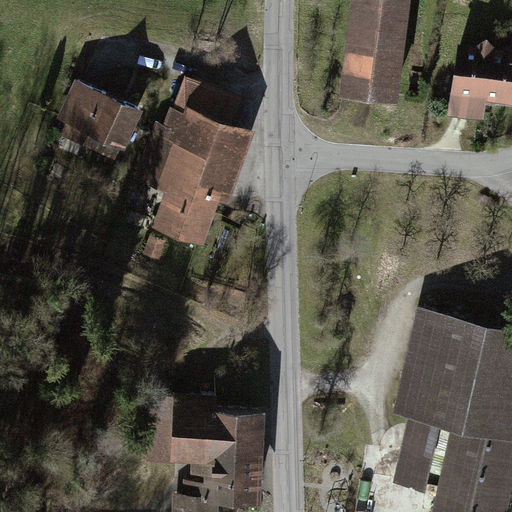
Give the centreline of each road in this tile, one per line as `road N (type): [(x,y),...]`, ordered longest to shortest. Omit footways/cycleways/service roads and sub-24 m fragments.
road 1 (residential): [(281,149),(291,511)]
road 2 (unknown): [(288,397),(364,404),(387,346),(419,297),(431,288),(511,288)]
road 3 (residential): [(281,149),(511,154)]
road 4 (unknown): [(281,75),(117,54)]
road 5 (residential): [(284,0),(281,149)]
